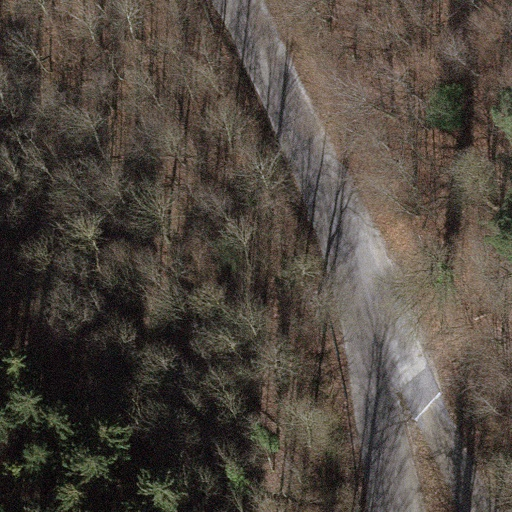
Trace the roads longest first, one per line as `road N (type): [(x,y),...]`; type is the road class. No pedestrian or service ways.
road 1 (unclassified): [(239,0),(302,131),(353,267),(394,511)]
road 2 (track): [(481,511),(353,267)]
